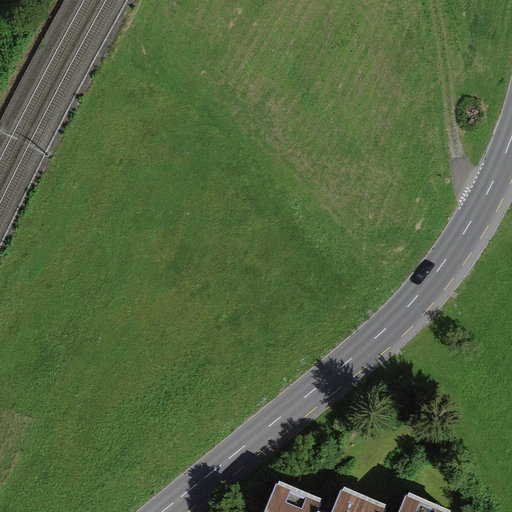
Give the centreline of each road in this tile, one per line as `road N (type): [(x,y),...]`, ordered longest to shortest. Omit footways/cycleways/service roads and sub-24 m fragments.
road 1 (primary): [(162,511),(414,300),(465,235),(511,140)]
road 2 (track): [(490,191),(464,174),(432,0)]
